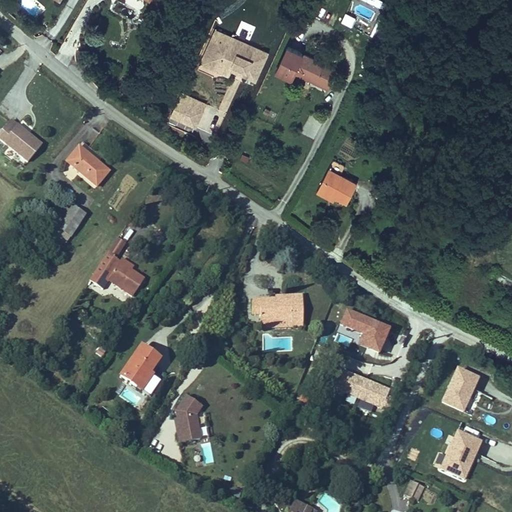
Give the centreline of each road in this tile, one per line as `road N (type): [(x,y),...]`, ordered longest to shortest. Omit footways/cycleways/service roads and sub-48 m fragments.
road 1 (residential): [(443,328),(383,298),(98,108),(0,19)]
road 2 (unknown): [(257,211),(199,328),(200,362),(173,414),(171,447)]
road 3 (residential): [(396,511),(388,466),(418,410),(443,328)]
road 4 (unknown): [(388,466),(293,441),(270,511)]
